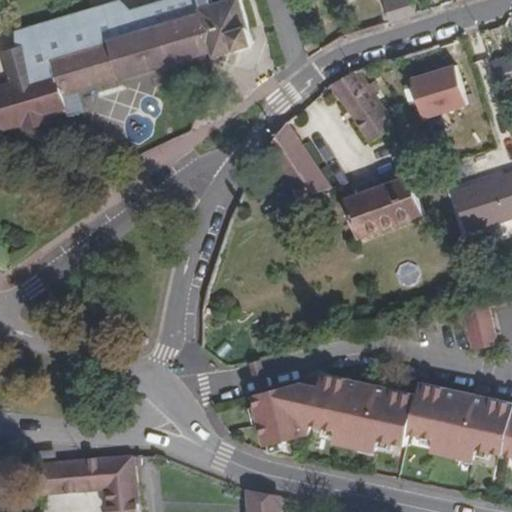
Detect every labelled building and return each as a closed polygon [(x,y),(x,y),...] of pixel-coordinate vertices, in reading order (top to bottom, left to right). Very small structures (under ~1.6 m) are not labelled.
[(164,0),(152,4),(131,10),(122,1),(15,33),(16,49),(0,54),(10,85),(0,87),(0,124),(3,133),(23,127),(25,132),(49,124),(48,118),(67,113),(68,118),(85,113),(78,91),(213,51),(215,56),(241,48),(253,44),(250,30),(240,0),(229,0),(213,5),(211,0),(164,0)] [(393,21),(418,13),(413,0),(389,0),(384,2),(391,21),(393,21)] [(425,119),(469,105),(457,67),(413,80),(425,119)] [(359,71),(330,86),(371,143),(395,126),(379,96),(359,71)] [(288,124),(267,156),(298,201),(333,188),(288,124)] [(511,169),(458,187),(472,231),(511,219),(511,169)] [(411,175),(345,199),(360,240),(426,215),(411,175)] [(494,298),(466,304),(479,349),(507,342),(494,298)] [(321,388),(314,426),(342,432),(340,442),(377,451),(380,441),(408,448),(412,431),(420,397),(390,390),(391,385),(379,382),(378,387),(325,375),(321,388)] [(420,397),(412,431),(440,438),(439,447),(481,456),(484,448),(511,454),(511,451),(511,401),(493,397),(495,392),(481,389),(480,394),(424,381),(420,397)] [(272,389),(263,391),(256,392),(269,444),(311,433),(310,425),(314,426),(321,388),(295,383),(272,389)] [(139,511),(134,458),(34,465),(37,493),(106,489),(109,511),(139,511)] [(282,511),(281,499),(249,492),(251,511),(282,511)]
